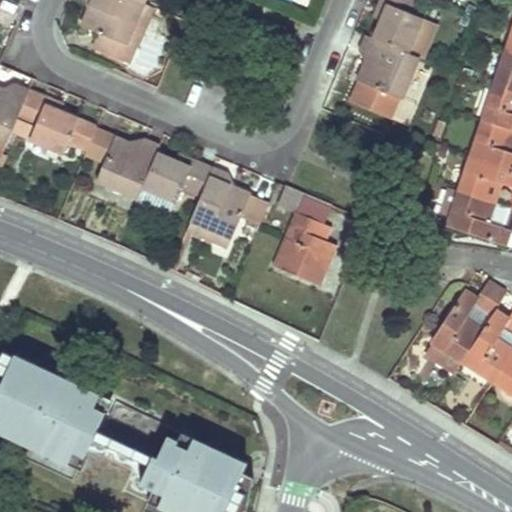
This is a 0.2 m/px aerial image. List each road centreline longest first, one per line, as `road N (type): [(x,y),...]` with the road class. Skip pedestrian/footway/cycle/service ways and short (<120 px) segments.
road 1 (residential): [(52,0),(45,43),(58,63),(242,145),(274,141),(290,126),(328,34)]
road 2 (tertiary): [(478,477),(266,348),(168,300),(110,282)]
road 3 (tertiary): [(110,282),(344,441)]
road 4 (tertiary): [(344,441),(490,511)]
road 5 (unclassified): [(478,477),(373,434),(344,441)]
